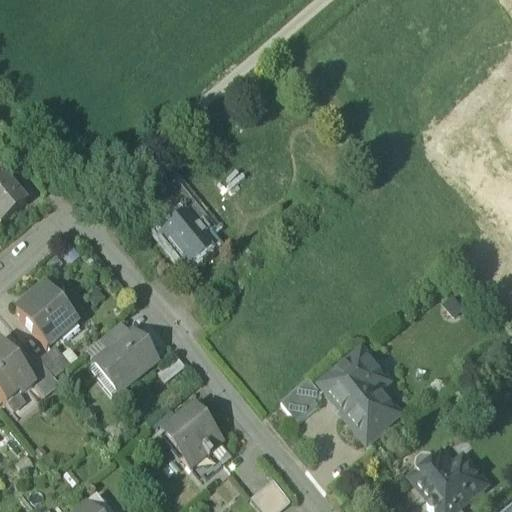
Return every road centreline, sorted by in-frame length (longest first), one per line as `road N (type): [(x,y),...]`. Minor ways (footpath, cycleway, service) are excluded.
road 1 (residential): [(77,227),(109,247),(325,511)]
road 2 (track): [(351,0),(77,227)]
road 3 (track): [(0,125),(77,227)]
